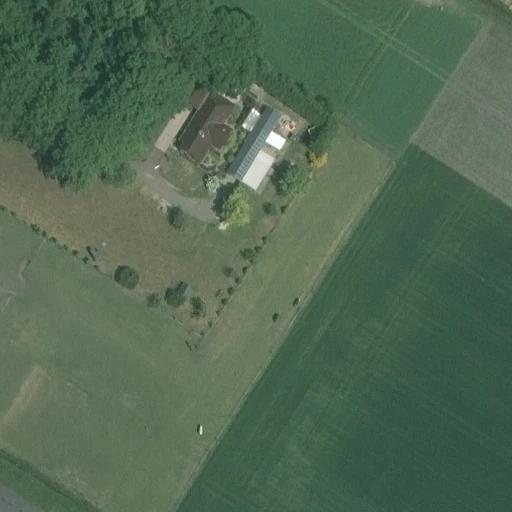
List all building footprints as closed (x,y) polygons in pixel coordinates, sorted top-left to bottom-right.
[(231,62),(220,79),(245,95),(256,78),(231,62)] [(182,104),(199,116),(180,145),(185,149),(181,156),(201,168),(212,150),(220,156),(233,136),(225,130),(236,113),(212,97),(217,89),(199,78),(182,104)] [(258,192),(296,128),(266,110),(259,106),(242,134),(250,138),(245,146),(238,142),(221,170),(258,192)] [(192,293),(183,287),(177,296),(186,302),(192,293)] [(29,511),(0,493),(0,511),(29,511)]
